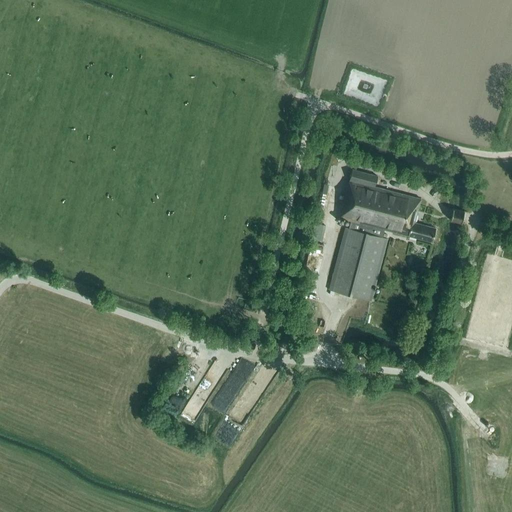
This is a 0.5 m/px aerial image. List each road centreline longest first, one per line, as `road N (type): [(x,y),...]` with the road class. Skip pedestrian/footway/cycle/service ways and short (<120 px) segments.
road 1 (unclassified): [(0,290),(22,278),(221,347),(429,377)]
road 2 (track): [(295,93),(441,144),(511,154)]
road 3 (track): [(261,318),(314,100)]
road 4 (track): [(333,231),(344,163),(418,191)]
